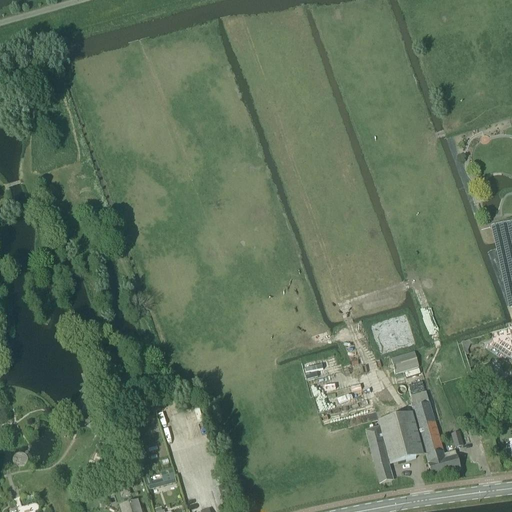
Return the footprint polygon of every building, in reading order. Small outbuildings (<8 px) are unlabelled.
[(470,345),(472,344),(471,341),(462,344),(465,355),(468,354),(467,350),(470,345)] [(414,353),(391,359),(395,375),(418,368),(414,353)] [(489,364),(470,370),(476,388),(495,382),(489,364)] [(426,393),(411,397),(412,404),(411,404),(412,409),(426,457),(443,452),(426,393)] [(82,396),(73,415),(90,423),(99,404),(82,396)] [(379,429),(365,433),(379,485),(393,481),(389,466),(415,459),(404,416),(377,423),(379,429)] [(141,418),(131,421),(132,426),(142,423),(141,418)] [(459,433),(451,435),(455,449),(462,446),(459,433)] [(444,455),(443,452),(426,457),(432,479),(449,474),(444,455)] [(454,452),(444,455),(449,474),(460,471),(454,452)] [(147,477),(145,478),(149,491),(177,483),(173,470),(161,473),(163,479),(152,482),(150,476),(147,477)] [(127,486),(117,489),(121,499),(131,496),(127,486)] [(218,511),(229,509),(223,487),(212,490),(218,511)] [(140,511),(138,502),(119,507),(120,511),(140,511)]
